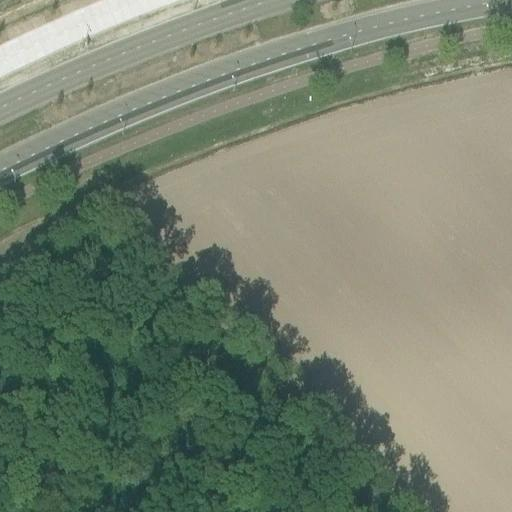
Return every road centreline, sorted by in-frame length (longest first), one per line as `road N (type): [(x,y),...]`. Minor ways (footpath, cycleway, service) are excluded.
road 1 (secondary): [(0,172),(278,56),(511,0)]
road 2 (secondary): [(272,0),(0,108)]
